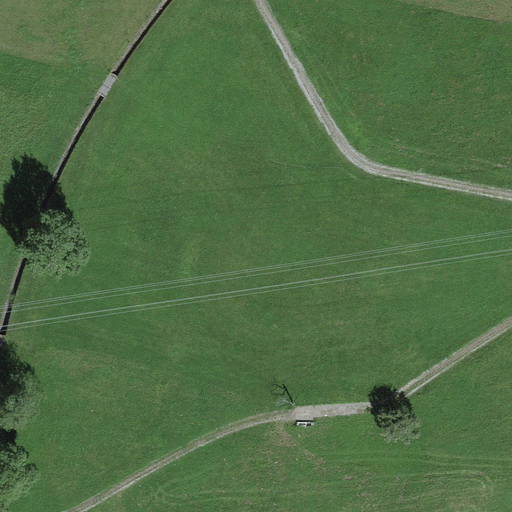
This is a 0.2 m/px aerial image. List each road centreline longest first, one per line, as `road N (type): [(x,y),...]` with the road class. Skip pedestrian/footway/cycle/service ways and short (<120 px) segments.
road 1 (track): [(511,294),(417,361),(348,395),(290,412),(154,479),(35,511)]
road 2 (track): [(229,0),(321,152),(511,196)]
